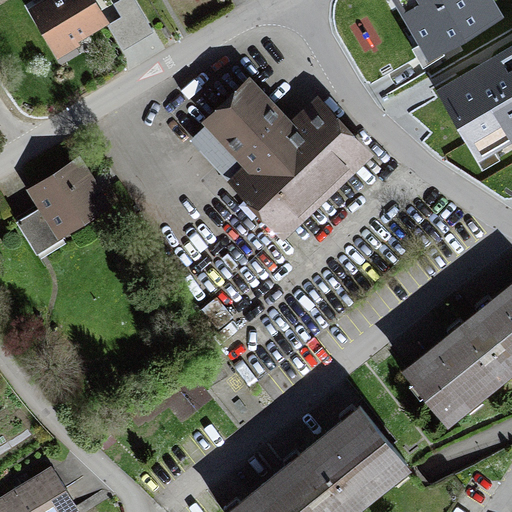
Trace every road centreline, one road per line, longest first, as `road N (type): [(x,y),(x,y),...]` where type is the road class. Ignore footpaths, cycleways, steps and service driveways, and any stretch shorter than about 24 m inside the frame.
road 1 (residential): [(276,0),(0,164)]
road 2 (residential): [(299,0),(379,128),(511,223)]
road 3 (residential): [(0,355),(128,491),(137,511)]
